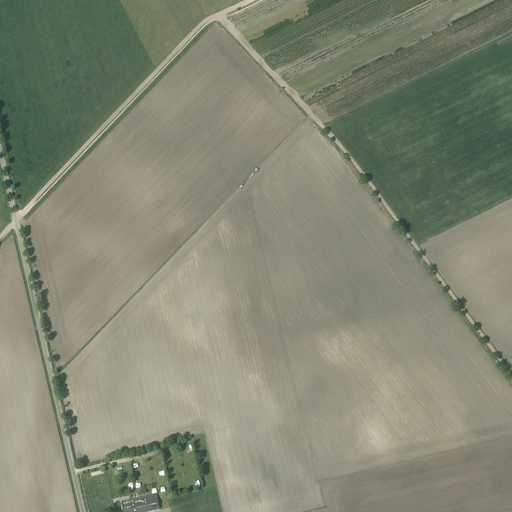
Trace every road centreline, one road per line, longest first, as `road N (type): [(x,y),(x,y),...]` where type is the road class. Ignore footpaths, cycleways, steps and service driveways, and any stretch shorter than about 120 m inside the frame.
road 1 (track): [(216,15),(345,154),(511,379)]
road 2 (unclassified): [(83,511),(0,148)]
road 3 (track): [(216,15),(0,236)]
